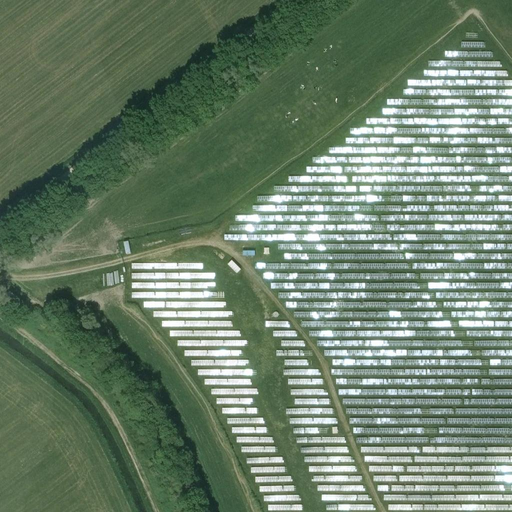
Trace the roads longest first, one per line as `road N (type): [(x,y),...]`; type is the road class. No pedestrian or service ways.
road 1 (track): [(117,261),(200,243),(235,257),(234,301),(307,511)]
road 2 (unclassified): [(0,225),(296,0)]
road 3 (track): [(156,511),(106,409),(0,319)]
